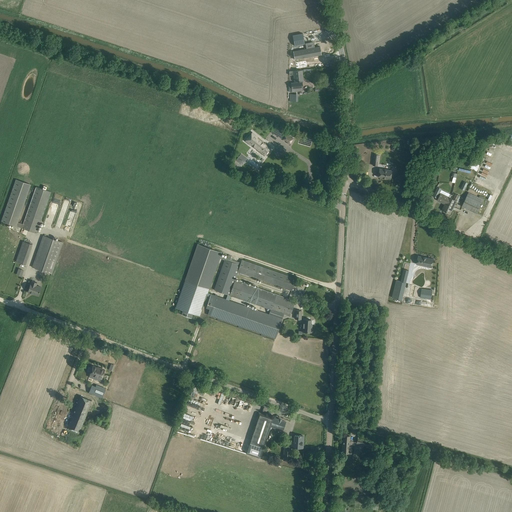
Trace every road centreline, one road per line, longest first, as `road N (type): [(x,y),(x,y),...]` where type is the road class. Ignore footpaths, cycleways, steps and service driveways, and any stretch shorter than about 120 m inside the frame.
road 1 (unclassified): [(330,421),(95,336)]
road 2 (tertiary): [(330,421),(344,179)]
road 3 (track): [(330,421),(511,472)]
road 4 (unclassified): [(511,259),(344,179)]
road 5 (tertiary): [(344,179),(347,84),(330,0)]
